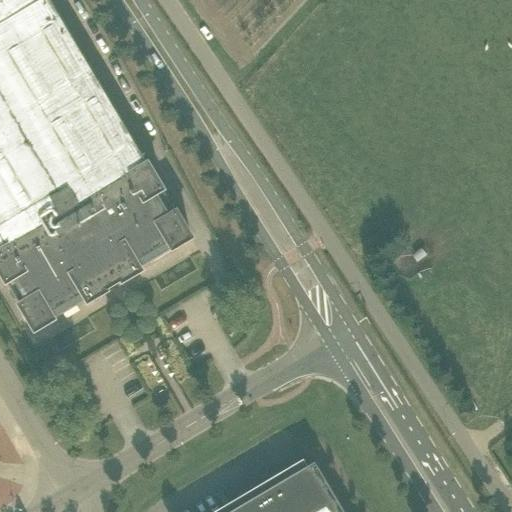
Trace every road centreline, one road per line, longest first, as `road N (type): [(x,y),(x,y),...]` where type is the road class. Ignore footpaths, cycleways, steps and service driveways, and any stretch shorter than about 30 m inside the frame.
road 1 (unclassified): [(511,505),(172,0)]
road 2 (secondary): [(110,0),(329,341)]
road 3 (secondary): [(352,327),(138,0)]
road 4 (secondary): [(472,511),(352,327)]
road 5 (unclassified): [(72,497),(245,392)]
road 6 (secondary): [(329,341),(436,511)]
road 7 (unclassified): [(72,497),(0,374)]
